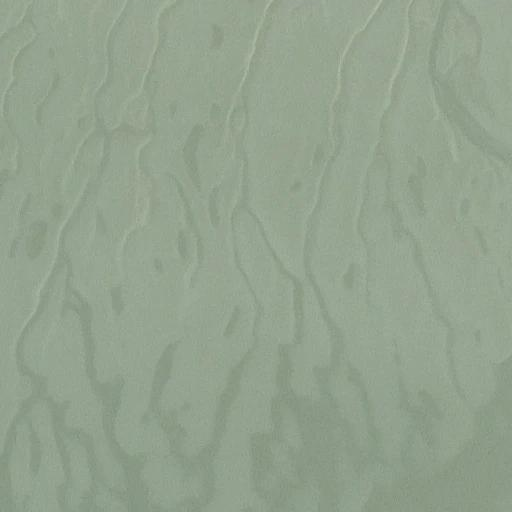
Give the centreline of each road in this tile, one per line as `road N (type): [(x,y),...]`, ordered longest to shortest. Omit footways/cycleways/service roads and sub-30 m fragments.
road 1 (trunk): [(390,511),(404,0)]
road 2 (trunk): [(335,0),(322,511)]
